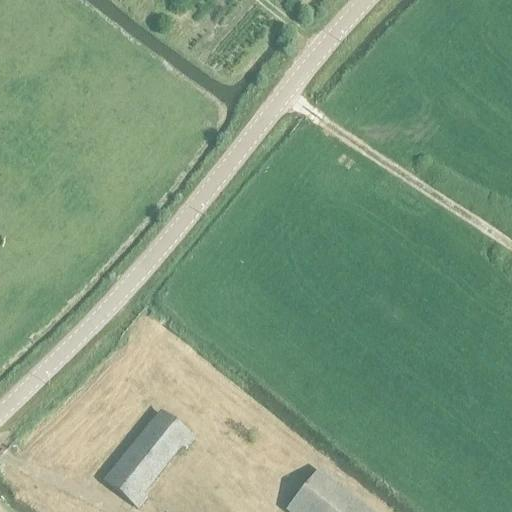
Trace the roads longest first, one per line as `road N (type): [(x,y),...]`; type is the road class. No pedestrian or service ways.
road 1 (tertiary): [(0,412),(118,295),(366,0)]
road 2 (track): [(511,257),(281,98)]
